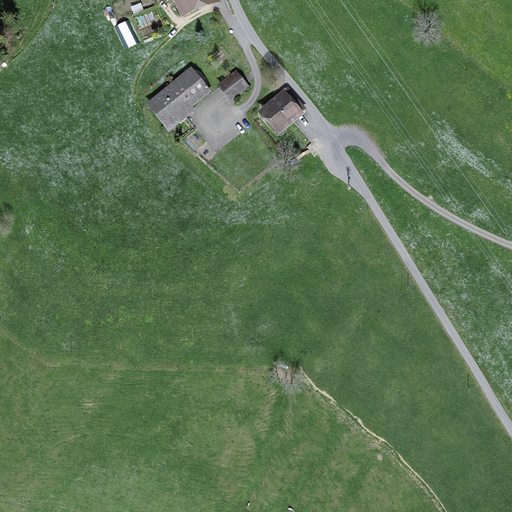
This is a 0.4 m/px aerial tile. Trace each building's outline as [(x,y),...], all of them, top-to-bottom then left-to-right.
[(211,0),(179,0),(185,12),(212,1),(211,0)] [(126,22),(117,26),(129,50),(138,46),(126,22)] [(148,106),(167,130),(178,121),(176,118),(208,92),(191,71),(148,106)] [(235,74),(221,86),(232,99),(246,88),(235,74)] [(283,93),(288,98),(286,100),(284,97),(263,115),(278,132),(304,109),(287,89),(283,93)]
